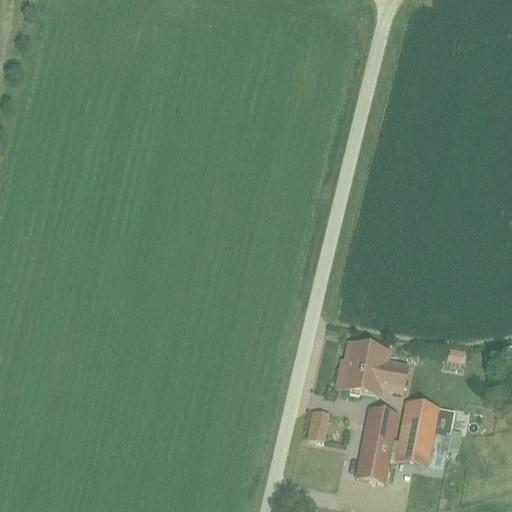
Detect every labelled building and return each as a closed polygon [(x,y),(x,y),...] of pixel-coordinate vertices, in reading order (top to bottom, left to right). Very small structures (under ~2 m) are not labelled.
[(349,349),(345,370),(344,375),(340,374),(336,393),(379,401),(380,392),(402,396),(407,373),(385,369),(387,356),(349,349)] [(469,369),(471,356),(453,353),(451,366),(469,369)] [(398,448),(395,466),(426,472),(426,470),(430,454),(430,453),(445,456),(446,455),(449,436),(450,431),(435,428),(438,413),(406,407),(399,445),(398,448)] [(369,413),(367,425),(356,482),(384,488),(397,419),(369,413)] [(323,447),(328,419),(313,416),(307,444),(323,447)]
